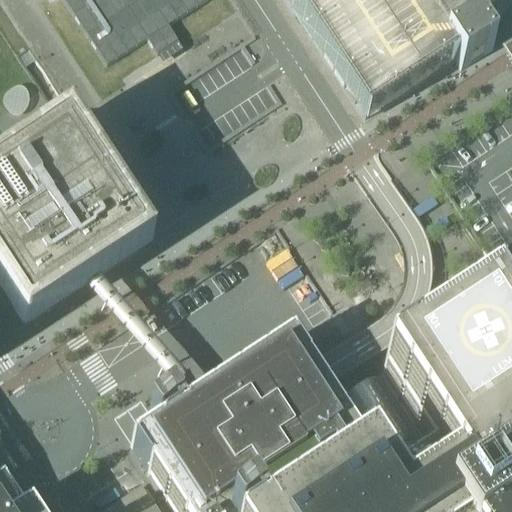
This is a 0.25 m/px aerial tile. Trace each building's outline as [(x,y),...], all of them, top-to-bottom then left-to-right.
[(60,0),(106,69),(146,43),(156,58),(164,53),(177,45),(167,30),(207,3),(205,0),(60,0)] [(511,0),(283,0),(364,124),(418,88),(434,78),(455,64),(455,65),(456,66),(460,72),(469,66),(483,57),(492,51),(488,44),(486,42),(495,29),(511,6),(511,0)] [(511,45),(510,44),(501,49),(511,65),(511,45)] [(25,92),(23,90),(21,89),(18,88),(16,88),(13,90),(10,92),(8,94),(5,95),(4,98),(3,101),(2,105),(3,108),(5,111),(7,113),(9,115),(11,117),(13,118),(16,118),(19,118),(21,117),(23,114),(25,113),(26,110),(28,107),(28,104),(28,102),(28,99),(28,97),(26,94),(25,92)] [(66,131),(0,173),(0,289),(25,328),(85,289),(89,286),(94,283),(144,250),(124,219),(121,215),(117,209),(122,206),(128,202),(116,184),(111,187),(105,191),(66,131)] [(89,286),(85,289),(89,294),(87,297),(109,324),(141,360),(167,389),(173,384),(178,381),(178,377),(155,350),(123,314),(100,286),(97,289),(94,283),(89,286)] [(500,323),(504,320),(506,324),(507,324),(508,324),(509,324),(511,322),(511,300),(509,295),(508,295),(507,294),(506,295),(495,302),(494,303),(494,304),(494,305),(497,310),(493,312),(500,323)] [(511,511),(511,328),(506,332),(500,323),(493,312),(490,306),(475,316),(386,374),(437,451),(383,486),(364,457),(332,408),(316,383),(290,343),(213,393),(197,404),(196,405),(187,391),(185,392),(178,381),(173,384),(167,389),(157,395),(161,401),(155,405),(149,408),(149,409),(149,410),(149,411),(156,423),(157,423),(158,423),(159,423),(172,415),(174,418),(129,448),(171,511),(28,511),(4,475),(0,477),(0,511),(511,511)] [(437,451),(386,374),(332,408),(364,457),(383,486),(437,451)] [(146,511),(153,508),(141,490),(140,489),(104,511),(146,511)]
